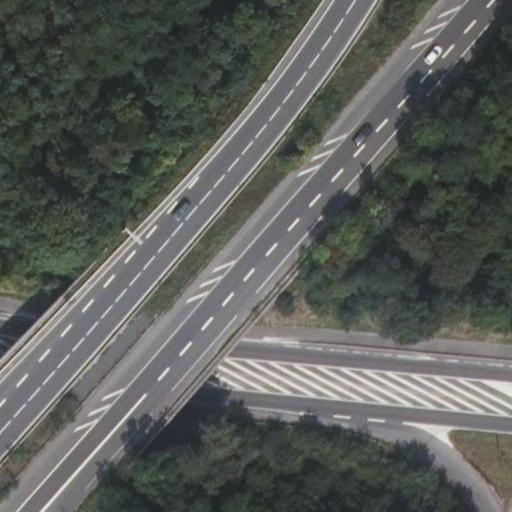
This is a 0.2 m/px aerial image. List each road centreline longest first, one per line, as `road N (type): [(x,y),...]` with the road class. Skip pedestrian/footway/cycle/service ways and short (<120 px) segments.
road 1 (trunk): [(87,452),(492,0)]
road 2 (trunk): [(357,0),(276,113),(0,435)]
road 3 (secondary): [(511,376),(0,329)]
road 4 (secondary): [(0,374),(382,412)]
road 5 (trunk): [(382,412),(454,459),(498,511)]
road 6 (secondary): [(382,412),(511,425)]
